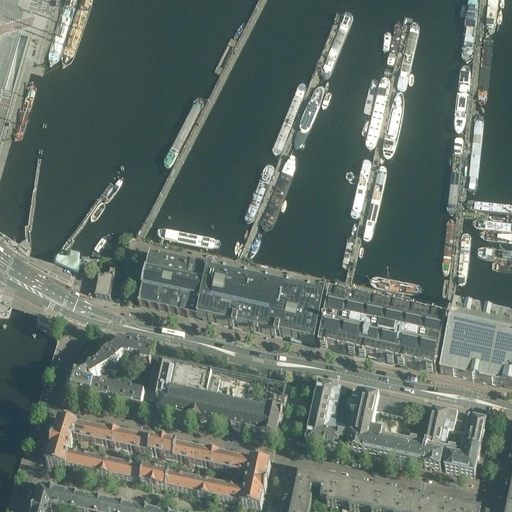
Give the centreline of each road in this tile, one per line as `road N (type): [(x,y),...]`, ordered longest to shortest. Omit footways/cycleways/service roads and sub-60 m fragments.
road 1 (primary): [(511,408),(114,321)]
road 2 (residential): [(114,321),(139,248),(450,315)]
road 3 (residential): [(279,511),(288,459),(490,500)]
road 4 (unclassified): [(79,315),(17,511)]
